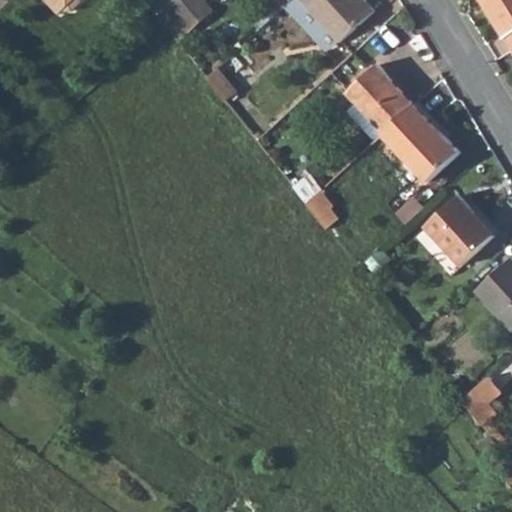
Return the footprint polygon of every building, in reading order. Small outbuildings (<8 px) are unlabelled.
[(43,0),(57,15),(61,12),(70,13),(82,4),(82,0),(43,0)] [(159,0),(145,0),(158,16),(166,9),(159,0)] [(216,9),(207,0),(176,0),(171,5),(193,30),(216,9)] [(375,13),(362,0),(300,0),(342,43),(375,13)] [(509,36),(511,40),(511,0),(484,0),(507,37),(509,36)] [(356,102),(383,133),(414,105),(377,65),(346,92),(356,102)] [(235,92),(218,70),(207,79),(224,101),(235,92)] [(347,110),(375,141),(383,133),(356,102),(347,110)] [(458,155),(414,105),(383,133),(428,182),(458,155)] [(306,175),(292,185),(306,203),(319,192),(306,175)] [(335,203),(323,188),(319,192),(306,203),(328,229),(342,217),(332,205),(335,203)] [(456,199),(423,229),(459,267),(488,240),(469,218),(471,215),(456,199)] [(392,259),(381,247),(365,261),(375,274),(392,259)] [(511,265),(476,297),(511,335),(511,334),(511,265)] [(502,387),(491,375),(465,398),(485,423),(493,417),(497,413),(488,401),(502,387)] [(511,441),(493,417),(485,423),(494,434),(503,446),(511,457),(511,441)] [(492,456),(503,446),(494,434),(481,444),(492,456)]
